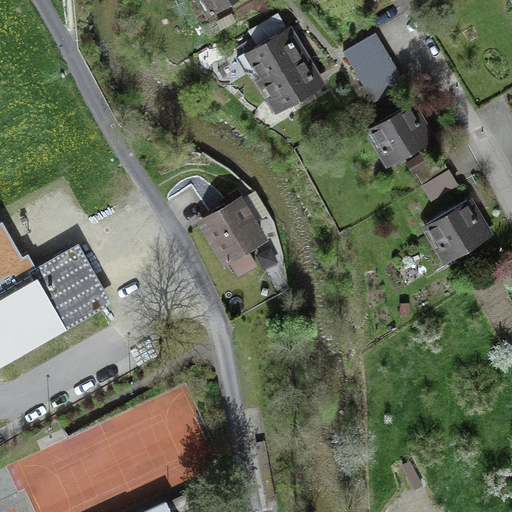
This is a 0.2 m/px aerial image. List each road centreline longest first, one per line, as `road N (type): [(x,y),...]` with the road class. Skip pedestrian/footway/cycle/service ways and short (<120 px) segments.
road 1 (residential): [(250,511),(202,279),(112,141),(37,0)]
road 2 (residential): [(511,202),(401,8)]
